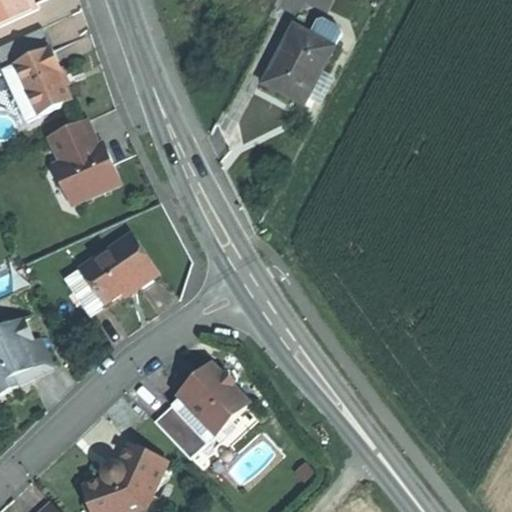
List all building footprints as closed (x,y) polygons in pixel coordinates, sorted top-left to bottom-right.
[(0,0),(0,29),(38,12),(32,0),(0,0)] [(317,23),(310,37),(334,49),(341,36),(340,30),(322,21),(317,23)] [(310,37),(294,29),(265,86),(284,95),(305,106),(334,49),(310,37)] [(54,53),(18,69),(40,120),(73,106),(66,90),(69,89),(63,74),(54,53)] [(89,125),(50,141),(61,167),(56,170),(66,198),(83,205),(121,188),(114,167),(108,169),(100,150),(89,125)] [(129,242),(80,274),(104,310),(123,298),(136,289),(139,293),(156,281),(129,242)] [(0,398),(17,392),(16,388),(13,381),(27,375),(30,382),(52,372),(39,343),(34,345),(25,323),(0,333),(0,398)] [(194,386),(180,398),(181,400),(217,438),(220,435),(248,410),(212,369),(194,386)] [(13,381),(16,388),(23,385),(30,382),(27,375),(13,381)] [(181,400),(170,410),(206,448),(213,442),(217,438),(181,400)] [(170,410),(154,425),(189,464),(206,448),(170,410)] [(217,438),(213,442),(217,447),(224,440),(220,435),(217,438)] [(103,485),(83,492),(89,511),(146,511),(166,466),(128,450),(120,468),(112,468),(106,472),(104,474),(103,478),(103,485)]
